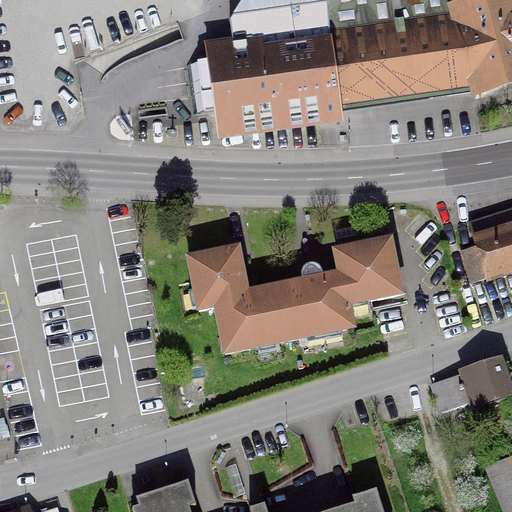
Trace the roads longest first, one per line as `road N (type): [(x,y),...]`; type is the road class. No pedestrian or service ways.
road 1 (residential): [(0,488),(59,477),(511,330)]
road 2 (primary): [(0,167),(312,181),(418,176),(511,158)]
